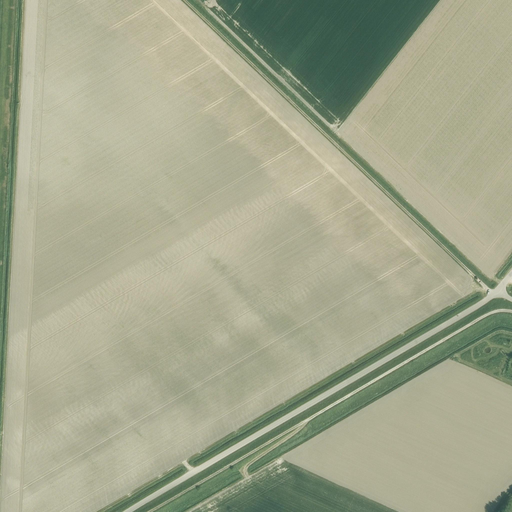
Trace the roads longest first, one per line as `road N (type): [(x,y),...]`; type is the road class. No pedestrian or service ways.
road 1 (unclassified): [(127,511),(498,290)]
road 2 (track): [(498,290),(483,287),(182,0)]
road 3 (track): [(149,511),(486,314),(511,311)]
